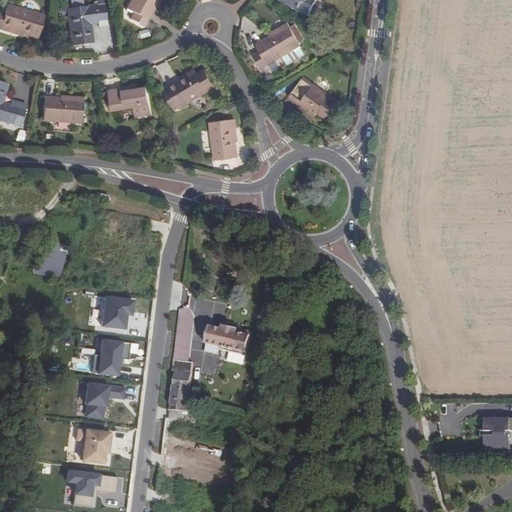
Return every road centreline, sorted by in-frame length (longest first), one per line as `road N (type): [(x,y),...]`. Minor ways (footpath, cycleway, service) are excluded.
road 1 (unclassified): [(183,203),(169,254),(138,511)]
road 2 (residential): [(256,100),(230,58),(206,45),(79,70),(0,55)]
road 3 (tertiary): [(428,511),(380,301)]
road 4 (tertiary): [(225,186),(78,161),(12,160)]
road 5 (tertiary): [(12,160),(183,203)]
